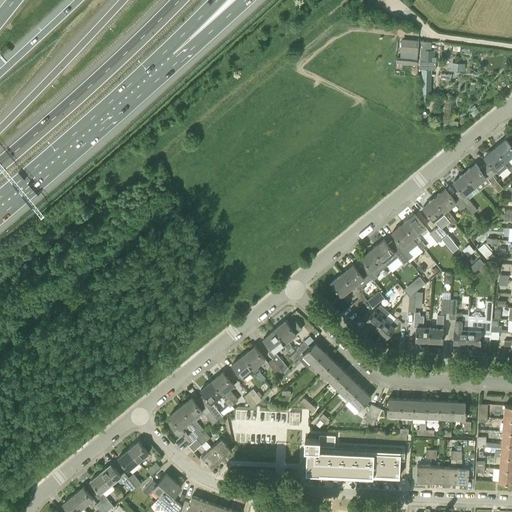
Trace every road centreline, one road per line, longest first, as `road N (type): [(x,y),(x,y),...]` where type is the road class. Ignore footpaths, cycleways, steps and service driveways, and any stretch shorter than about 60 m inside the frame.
road 1 (residential): [(511,503),(240,488),(182,462),(137,411)]
road 2 (residential): [(293,289),(511,107)]
road 3 (residential): [(511,384),(384,376),(293,289)]
road 4 (motorway): [(178,0),(0,160)]
road 5 (motorway): [(0,205),(171,55)]
road 6 (residential): [(137,411),(293,289)]
road 7 (motorway): [(124,0),(0,129)]
road 8 (residential): [(29,511),(137,411)]
